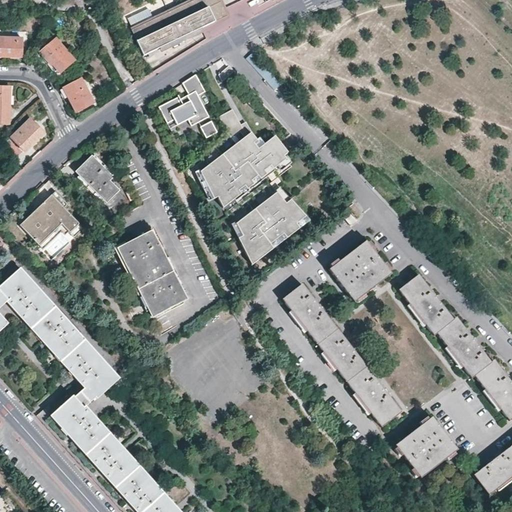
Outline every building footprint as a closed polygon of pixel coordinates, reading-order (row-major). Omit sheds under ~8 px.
[(230,18),(221,0),(188,0),(164,12),(171,25),(207,8),(214,23),(215,26),(230,18)] [(171,25),(164,12),(129,28),(136,42),(135,42),(142,57),(158,49),(214,23),(207,8),(171,25)] [(214,23),(158,49),(160,53),(202,33),(202,32),(215,26),(214,23)] [(10,32),(9,31),(7,31),(7,32),(0,32),(0,37),(22,39),(22,48),(29,48),(29,33),(29,32),(29,25),(24,25),(23,31),(22,32),(10,32)] [(0,56),(21,58),(22,39),(0,37),(0,56)] [(74,59),(55,39),(39,52),(50,66),(52,64),(59,73),(74,59)] [(222,83),(234,72),(229,67),(219,76),(222,83)] [(209,117),(198,96),(205,92),(196,75),(183,83),(190,95),(181,100),(179,97),(159,107),(168,124),(175,120),(185,115),(188,120),(191,126),(209,117)] [(93,103),(81,78),(62,88),(75,113),(93,103)] [(121,89),(116,81),(111,84),(116,92),(121,89)] [(0,122),(8,123),(9,87),(0,87),(0,122)] [(252,151),(230,110),(218,117),(226,135),(236,141),(196,170),(222,211),(268,172),(276,179),(285,175),(283,169),(288,166),(274,139),(252,151)] [(185,115),(175,120),(178,126),(188,120),(185,115)] [(25,152),(43,134),(29,120),(11,138),(25,152)] [(212,120),(200,126),(206,138),(218,132),(212,120)] [(119,189),(109,179),(112,176),(91,154),(75,170),(106,201),(119,189)] [(61,223),(68,231),(73,236),(74,236),(83,227),(78,223),(64,208),(68,204),(54,191),(19,225),(38,245),(61,223)] [(283,205),(273,194),(231,225),(254,263),(302,227),(297,220),(303,215),(289,199),(283,205)] [(357,221),(347,209),(340,214),(349,226),(357,221)] [(64,234),(68,231),(61,223),(38,245),(42,249),(61,231),(64,234)] [(169,267),(151,231),(117,248),(151,317),(186,300),(169,267)] [(372,288),(390,274),(365,243),(328,270),(353,303),(372,288)] [(180,511),(105,427),(86,406),(95,397),(96,399),(119,378),(108,366),(20,268),(0,286),(0,330),(8,323),(0,314),(0,308),(6,303),(22,320),(37,337),(43,343),(70,374),(83,389),(74,397),(73,396),(50,416),(135,511),(180,511)] [(490,362),(455,317),(452,319),(417,275),(397,290),(429,332),(432,336),(435,334),(444,345),(470,378),(473,376),(507,421),(511,417),(511,385),(493,360),(490,362)] [(396,407),(378,384),(370,374),(353,351),(336,329),(301,285),(282,300),(305,331),(323,354),(380,428),(400,412),(396,407)] [(456,450),(438,427),(430,418),(394,445),(419,478),(456,450)] [(487,496),(511,476),(511,444),(511,445),(492,460),(472,475),(487,496)] [(21,511),(4,490),(0,493),(0,511),(21,511)]
